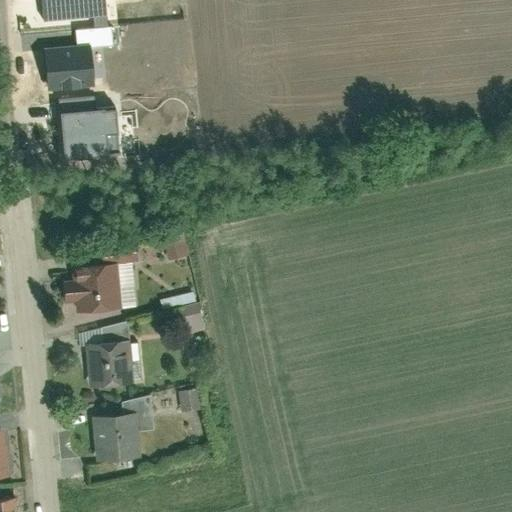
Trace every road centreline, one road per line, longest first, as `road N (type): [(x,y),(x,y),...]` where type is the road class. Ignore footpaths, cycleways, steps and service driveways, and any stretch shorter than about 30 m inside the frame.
road 1 (residential): [(47,511),(16,192)]
road 2 (residential): [(16,192),(23,164),(7,0)]
